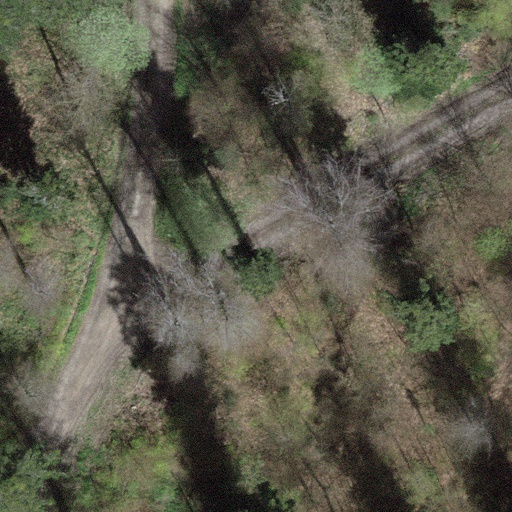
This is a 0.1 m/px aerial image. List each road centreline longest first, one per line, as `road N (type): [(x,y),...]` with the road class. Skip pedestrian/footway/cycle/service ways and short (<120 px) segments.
road 1 (track): [(3,511),(114,297),(151,131),(153,0)]
road 2 (track): [(114,297),(511,81)]
